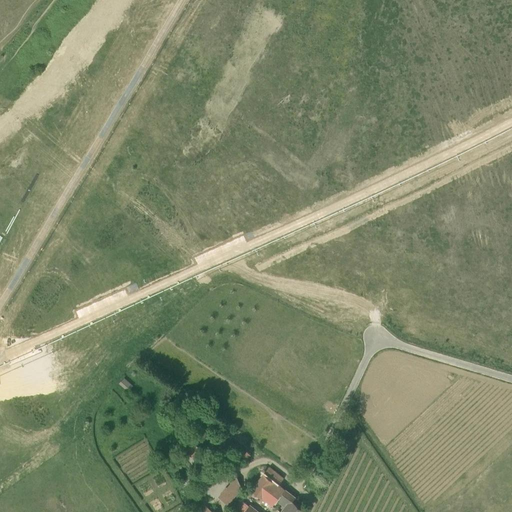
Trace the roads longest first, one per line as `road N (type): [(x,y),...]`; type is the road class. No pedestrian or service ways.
road 1 (residential): [(345,405),(379,339),(511,379)]
road 2 (track): [(114,0),(0,134)]
